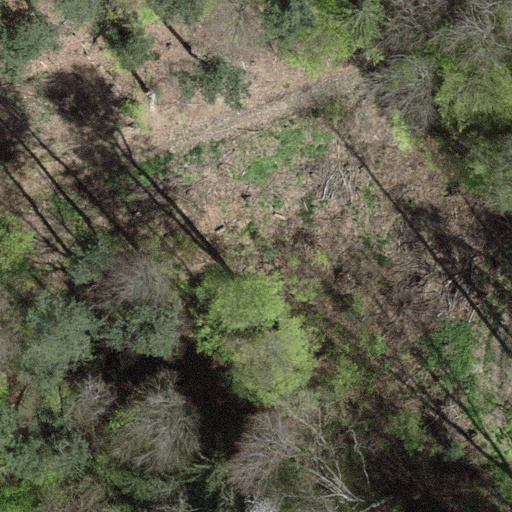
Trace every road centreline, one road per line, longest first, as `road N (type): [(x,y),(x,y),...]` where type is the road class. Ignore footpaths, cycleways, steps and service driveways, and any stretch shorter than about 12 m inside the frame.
road 1 (track): [(0,183),(269,110),(396,58),(500,0)]
road 2 (track): [(511,485),(493,360),(511,296)]
